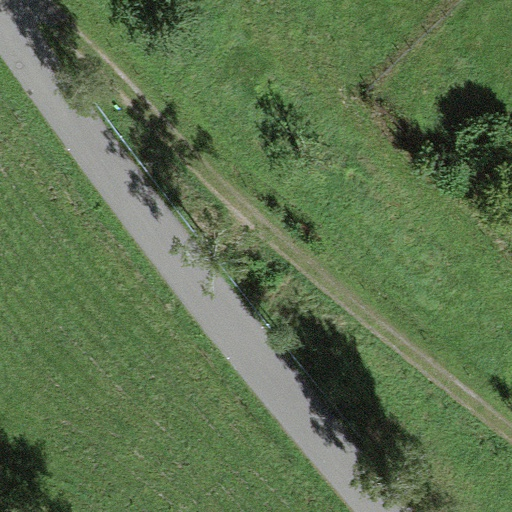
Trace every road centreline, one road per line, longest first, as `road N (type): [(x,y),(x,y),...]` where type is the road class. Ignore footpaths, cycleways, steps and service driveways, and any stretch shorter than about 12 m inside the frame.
road 1 (track): [(11,24),(52,11),(263,217),(511,422)]
road 2 (tertiary): [(0,8),(134,195),(385,511)]
